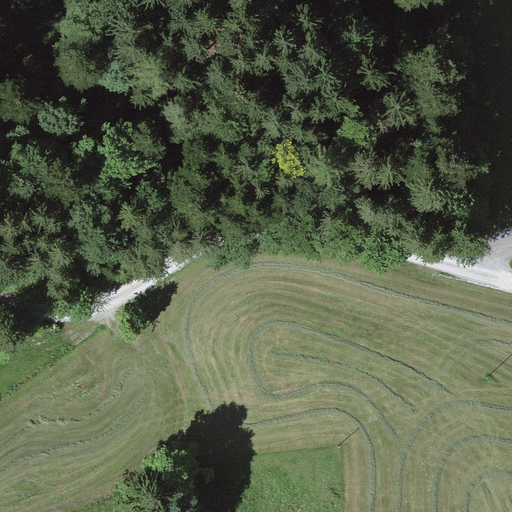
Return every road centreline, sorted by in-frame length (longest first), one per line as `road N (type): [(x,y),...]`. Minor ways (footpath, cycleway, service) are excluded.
road 1 (track): [(511,282),(294,221),(240,225),(200,243),(96,311),(0,299)]
road 2 (track): [(0,504),(128,460),(175,394),(177,359),(161,327),(96,311)]
